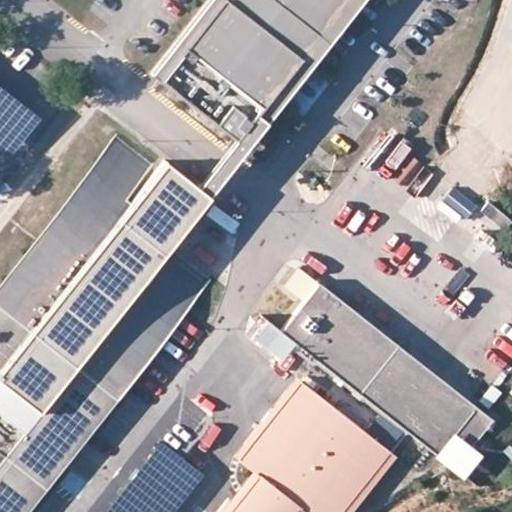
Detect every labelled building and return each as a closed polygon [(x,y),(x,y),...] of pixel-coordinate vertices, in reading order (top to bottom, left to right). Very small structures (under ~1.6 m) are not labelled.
[(158,78),(219,0),(206,0),(150,72),(158,78)] [(235,138),(342,0),(219,0),(158,78),(235,138)] [(360,0),(342,0),(235,138),(246,146),(269,117),(360,0)] [(0,81),(0,144),(9,152),(40,113),(0,81)] [(378,160),(395,133),(382,125),(365,152),(378,160)] [(208,195),(246,146),(235,138),(197,187),(208,195)] [(0,451),(7,457),(38,482),(58,457),(39,442),(24,431),(14,423),(29,404),(39,412),(41,409),(75,436),(200,277),(169,253),(145,283),(141,280),(172,240),(208,195),(197,187),(163,160),(130,202),(125,199),(149,168),(120,144),(0,296),(0,381),(2,384),(0,386),(0,451)] [(395,181),(412,186),(421,158),(404,153),(395,181)] [(352,163),(344,186),(359,192),(355,204),(370,209),(382,174),(352,163)] [(0,200),(10,186),(0,179),(0,200)] [(465,218),(476,198),(449,183),(438,203),(465,218)] [(437,304),(450,287),(420,263),(406,280),(437,304)] [(303,300),(317,282),(298,267),(284,285),(303,300)] [(492,420),(317,282),(303,300),(279,331),(294,342),(437,455),(452,436),(468,449),(492,420)] [(294,342),(279,331),(267,320),(254,336),(281,358),(294,342)] [(511,334),(485,326),(473,365),(509,376),(511,367),(511,334)] [(342,511),(390,451),(301,381),(238,460),(257,474),(233,504),(243,511),(294,511),(298,507),(304,511),(342,511)] [(66,447),(75,436),(41,409),(39,412),(24,431),(39,442),(58,457),(66,447)] [(173,511),(204,474),(162,441),(104,511),(173,511)] [(0,511),(14,511),(38,482),(7,457),(0,465),(0,511)]
